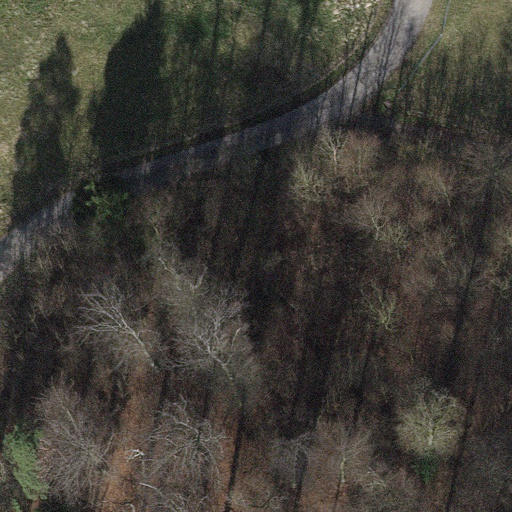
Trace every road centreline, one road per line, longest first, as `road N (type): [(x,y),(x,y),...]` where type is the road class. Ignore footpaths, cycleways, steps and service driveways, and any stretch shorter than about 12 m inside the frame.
road 1 (residential): [(0,257),(78,204),(246,143),(342,97),(389,52),(415,0)]
road 2 (track): [(310,116),(443,141),(511,165)]
